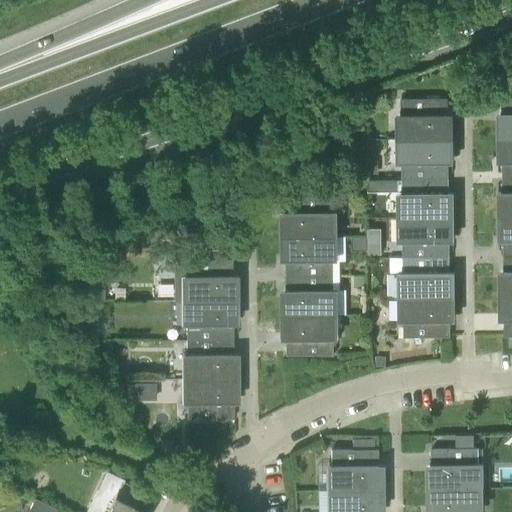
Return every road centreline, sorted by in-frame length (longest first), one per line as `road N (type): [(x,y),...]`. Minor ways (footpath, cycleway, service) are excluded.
road 1 (primary): [(0,191),(511,16)]
road 2 (residential): [(171,511),(262,437),(347,394),(430,376),(511,377)]
road 3 (primary): [(0,122),(332,0)]
road 4 (primary): [(218,0),(0,82)]
road 5 (primary): [(150,0),(0,69)]
